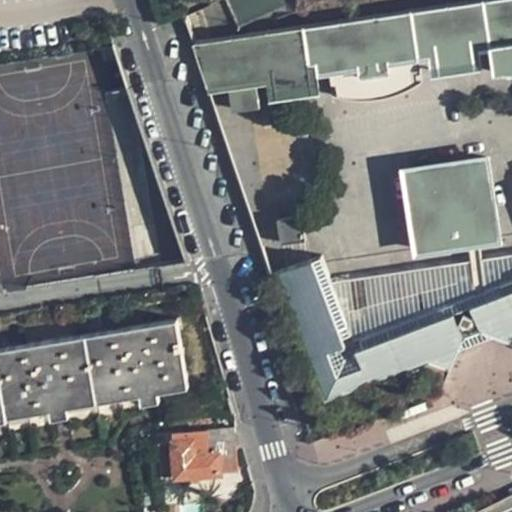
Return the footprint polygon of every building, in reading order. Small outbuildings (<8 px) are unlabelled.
[(209,87),(226,84),(252,80),(264,78),(313,71),(324,70),(423,54),(433,53),(482,46),(494,44),(497,68),(511,67),(511,66),(511,0),(472,0),(194,43),(209,87)] [(485,68),(482,46),(433,53),(436,75),(485,68)] [(424,67),(423,54),(324,70),(325,82),(335,81),(336,87),(341,87),(343,103),(374,104),(388,102),(400,99),(416,92),(414,77),(419,75),(419,69),(424,67)] [(316,94),(313,71),(264,78),(268,101),(316,94)] [(256,108),(252,80),(226,84),(230,111),(256,108)] [(492,147),(407,157),(419,247),(505,236),(492,147)] [(280,223),(281,233),(304,225),(303,219),(280,223)] [(306,243),(304,225),(281,233),(282,246),(306,243)] [(334,395),(400,371),(381,324),(362,332),(345,284),(331,251),(286,267),(334,395)] [(511,275),(472,291),(485,329),(497,333),(511,339),(511,275)] [(494,336),(497,333),(485,329),(472,291),(451,299),(464,334),(458,348),(462,348),(494,336)] [(450,365),(458,348),(464,334),(451,299),(381,324),(400,371),(433,358),(450,365)] [(178,318),(50,340),(28,343),(0,347),(0,419),(11,418),(12,414),(189,384),(178,318)] [(171,441),(175,475),(226,469),(226,454),(239,452),(236,427),(171,434),(171,441)] [(175,475),(171,441),(161,442),(164,476),(175,475)]
